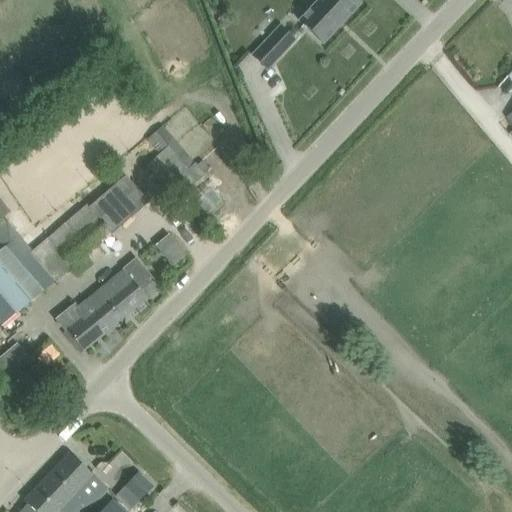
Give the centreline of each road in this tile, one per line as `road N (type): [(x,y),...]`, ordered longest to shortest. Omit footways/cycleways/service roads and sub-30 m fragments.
road 1 (unclassified): [(101,381),(462,0)]
road 2 (unclassified): [(239,511),(101,381)]
road 3 (unclassified): [(17,474),(101,381)]
